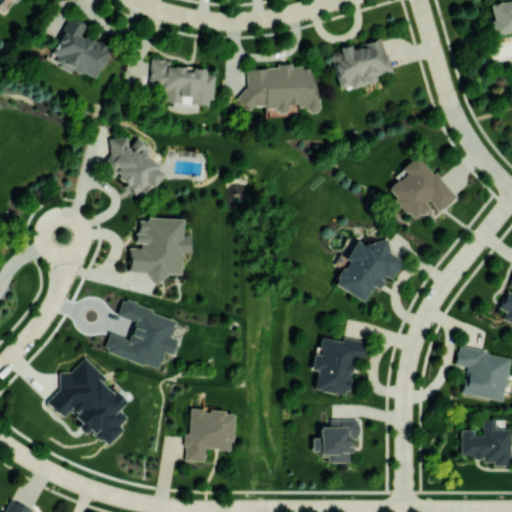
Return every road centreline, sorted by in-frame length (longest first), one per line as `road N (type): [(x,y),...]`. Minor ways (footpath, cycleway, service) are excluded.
road 1 (residential): [(0,439),(95,489),(167,506),(405,509)]
road 2 (residential): [(511,198),(418,332),(406,385),(405,509)]
road 3 (residential): [(419,0),(455,111),(511,187)]
road 4 (residential): [(137,0),(183,16),(239,21),(338,0)]
road 5 (residential): [(62,232),(61,285),(39,326),(0,368)]
